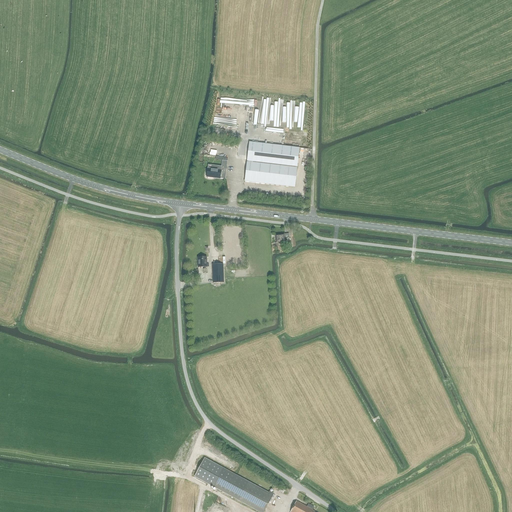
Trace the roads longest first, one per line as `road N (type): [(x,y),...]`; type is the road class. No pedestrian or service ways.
road 1 (tertiary): [(332,511),(205,423),(191,402),(174,263),(180,203)]
road 2 (unclassified): [(311,219),(322,0)]
road 3 (primary): [(511,243),(311,219)]
road 4 (primary): [(180,203),(86,183),(0,149)]
road 5 (primary): [(311,219),(180,203)]
